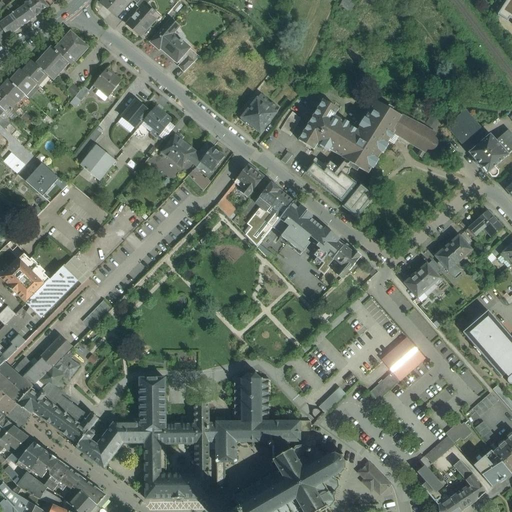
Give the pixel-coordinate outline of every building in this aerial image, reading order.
[(42,0),(30,0),(25,4),(26,5),(35,17),(49,7),(42,0)] [(104,0),(101,4),(116,17),(130,0),(104,0)] [(150,0),(140,0),(137,4),(136,5),(140,9),(145,4),(147,5),(151,0),(150,0)] [(350,0),(341,0),(338,7),(350,13),(355,2),(350,0)] [(511,0),(507,0),(497,15),(501,17),(508,22),(510,19),(511,20),(511,0)] [(140,9),(127,25),(140,37),(155,20),(150,15),(154,11),(147,5),(145,4),(140,9)] [(26,5),(13,14),(22,26),(35,17),(26,5)] [(13,14),(7,8),(5,9),(2,12),(3,14),(5,16),(9,17),(13,14)] [(9,17),(0,23),(0,26),(8,36),(8,37),(22,26),(13,14),(9,17)] [(180,40),(173,34),(178,27),(171,20),(151,42),(159,49),(160,48),(177,62),(189,48),(182,42),(182,41),(181,39),(180,40)] [(52,47),(35,64),(47,75),(53,80),(69,63),(72,66),(88,48),(70,31),(54,49),(52,47)] [(279,41),(273,53),(278,55),(285,44),(279,41)] [(459,61),(451,50),(445,54),(452,65),(459,61)] [(189,56),(178,67),(179,67),(184,72),(195,62),(189,56)] [(35,64),(32,62),(23,72),(38,85),(47,75),(35,64)] [(23,72),(21,70),(10,82),(24,94),(28,98),(39,86),(38,85),(23,72)] [(121,82),(106,70),(95,83),(110,95),(121,82)] [(10,82),(8,80),(0,88),(0,90),(16,105),(24,94),(10,82)] [(84,86),(76,97),(82,101),(90,91),(84,86)] [(291,93),(287,99),(292,103),(300,93),(295,89),(291,93)] [(16,105),(0,90),(0,106),(5,112),(6,112),(10,106),(12,108),(11,109),(19,117),(24,112),(16,105)] [(268,100),(261,94),(257,99),(256,100),(254,98),(244,110),(247,112),(242,118),(242,119),(240,120),(252,130),(253,128),(260,133),(276,114),(276,113),(279,109),(272,103),(268,108),(264,104),(268,100)] [(510,105),(506,99),(501,102),(505,108),(510,105)] [(333,106),(323,100),(299,141),(314,150),(318,143),(317,143),(322,136),(320,135),(322,132),(324,133),(334,116),(335,114),(335,115),(341,106),(335,103),(333,106)] [(358,131),(348,125),(349,124),(345,121),(344,122),(341,121),(342,119),(335,115),(335,114),(334,116),(324,133),(322,132),(320,135),(322,136),(317,143),(318,143),(321,145),(320,146),(329,152),(330,151),(341,157),(341,158),(345,160),(355,166),(368,174),(372,168),(373,169),(379,160),(377,159),(381,152),(383,153),(388,145),(386,144),(393,133),(391,132),(401,115),(423,128),(425,124),(394,106),(392,110),(376,100),(372,108),(370,107),(365,115),(367,116),(366,118),(364,117),(358,127),(360,128),(358,131)] [(136,101),(122,117),(136,128),(149,112),(136,101)] [(3,119),(0,117),(5,112),(0,106),(0,125),(5,130),(10,124),(3,118),(3,119)] [(171,121),(155,108),(144,121),(161,134),(171,121)] [(289,109),(282,118),(287,120),(287,119),(292,112),(289,109)] [(31,118),(24,112),(19,117),(27,124),(27,123),(29,125),(30,123),(29,121),(31,118)] [(292,112),(287,119),(287,120),(281,130),(290,136),(301,119),(292,112)] [(465,114),(450,127),(463,142),(478,129),(465,114)] [(425,124),(423,128),(401,115),(391,132),(393,133),(421,150),(418,156),(421,158),(424,152),(425,152),(427,150),(428,150),(430,151),(432,150),(433,150),(434,149),(435,148),(436,147),(437,146),(437,145),(437,143),(437,142),(437,141),(436,140),(434,138),(436,135),(434,134),(438,126),(438,124),(438,123),(437,122),(436,121),(436,120),(435,120),(434,119),(433,119),(431,119),(430,120),(429,121),(425,124)] [(282,118),(277,127),(281,130),(287,120),(282,118)] [(17,131),(10,124),(5,130),(12,136),(17,131)] [(98,126),(74,157),(79,161),(103,130),(98,126)] [(490,135),(469,153),(480,166),(486,173),(487,174),(488,173),(492,177),(495,177),(498,175),(498,172),(494,167),(508,156),(507,155),(511,150),(511,135),(508,130),(495,141),(490,135)] [(175,136),(162,153),(182,168),(192,156),(195,152),(195,151),(175,136)] [(206,144),(198,154),(195,152),(192,156),(201,163),(212,149),(206,144)] [(116,162),(97,146),(81,166),(100,182),(116,162)] [(212,149),(201,163),(199,165),(201,168),(209,173),(211,171),(212,172),(224,156),(218,152),(213,148),(212,149)] [(288,152),(281,161),(285,164),(292,156),(288,152)] [(344,162),(338,169),(330,162),(324,170),(313,162),(304,173),(342,203),(343,202),(345,203),(342,207),(357,219),(376,196),(360,183),(358,187),(356,186),(357,184),(347,176),(349,173),(349,171),(350,170),(352,167),(355,166),(345,160),(344,162)] [(249,166),(238,179),(245,186),(242,189),(240,192),(248,197),(263,177),(249,166)] [(194,169),(189,175),(190,176),(196,183),(201,177),(197,172),(194,169)] [(201,177),(196,183),(199,186),(204,180),(201,177)] [(204,180),(199,186),(204,191),(210,183),(206,179),(204,180)] [(245,186),(238,179),(235,183),(242,189),(245,186)] [(260,208),(247,224),(251,228),(249,228),(245,232),(246,234),(245,235),(247,237),(282,193),(271,184),(260,198),(259,198),(255,203),(260,208)] [(282,193),(247,237),(257,247),(280,218),(293,201),(282,192),(282,193)] [(235,211),(223,198),(217,205),(229,218),(235,211)] [(313,217),(293,201),(280,218),(272,228),(282,236),(279,239),(289,247),(298,254),(300,256),(310,244),(308,241),(312,235),(304,228),(305,226),(311,219),(313,217)] [(487,212),(477,221),(468,229),(475,237),(484,229),(492,238),(502,228),(487,212)] [(324,230),(311,219),(305,226),(319,237),(324,230)] [(326,228),(324,230),(319,237),(322,240),(317,247),(319,249),(314,256),(322,262),(328,255),(333,260),(334,259),(344,246),(338,242),(340,240),(326,228)] [(467,245),(459,236),(447,246),(464,265),(475,255),(471,251),(472,250),(467,245)] [(484,256),(471,241),(467,245),(472,250),(471,251),(475,255),(479,260),(484,256)] [(511,243),(511,242),(506,246),(508,249),(503,253),(497,259),(502,265),(503,263),(508,269),(511,265),(511,243)] [(344,246),(334,259),(338,263),(336,265),(341,269),(336,274),(341,279),(349,271),(361,256),(346,244),(344,246)] [(501,244),(491,253),(495,257),(505,249),(501,244)] [(464,265),(447,246),(436,257),(440,262),(438,264),(442,268),(444,266),(448,271),(453,276),(459,271),(458,270),(464,265)] [(25,254),(1,278),(9,286),(8,287),(17,296),(18,295),(26,304),(50,280),(44,274),(46,272),(40,267),(37,267),(37,264),(32,259),(31,260),(25,254)] [(50,280),(26,304),(41,318),(88,270),(74,257),(65,266),(64,265),(50,280)] [(443,283),(426,265),(416,274),(432,293),(443,283)] [(432,293),(416,274),(405,283),(421,302),(432,293)] [(312,290),(305,298),(313,306),(318,301),(313,296),(316,294),(312,290)] [(511,294),(509,297),(506,293),(502,296),(509,304),(511,301),(511,294)] [(104,301),(83,322),(91,330),(112,309),(104,301)] [(8,306),(0,314),(0,321),(5,326),(16,315),(8,306)] [(511,338),(490,313),(476,326),(474,323),(463,333),(474,346),(476,345),(483,353),(481,354),(502,378),(505,375),(508,378),(508,379),(507,380),(507,381),(507,382),(508,383),(509,384),(510,385),(511,385),(511,384),(511,338)] [(0,367),(4,363),(25,342),(17,333),(9,341),(13,345),(7,352),(2,357),(0,355),(0,367)] [(0,378),(0,389),(17,404),(32,388),(53,367),(73,347),(61,336),(41,357),(42,359),(35,366),(30,362),(26,358),(14,371),(10,368),(0,378)] [(406,339),(382,360),(381,360),(382,361),(400,381),(425,359),(407,338),(406,338),(406,339)] [(38,354),(30,362),(35,366),(42,359),(41,357),(38,354)] [(66,355),(61,360),(76,371),(80,366),(71,359),(66,355)] [(61,360),(54,368),(55,369),(56,368),(57,368),(58,368),(59,368),(60,368),(61,369),(61,370),(62,371),(62,373),(61,374),(64,375),(63,376),(69,380),(76,371),(61,360)] [(4,363),(0,367),(0,378),(10,368),(4,363)] [(56,368),(55,369),(54,368),(53,367),(32,388),(17,404),(25,410),(39,394),(48,384),(48,385),(50,383),(55,387),(56,387),(57,387),(58,388),(59,388),(60,387),(61,387),(62,386),(63,385),(63,384),(63,383),(62,381),(62,380),(61,380),(63,376),(64,375),(61,374),(62,373),(62,371),(61,370),(61,369),(60,368),(59,368),(58,368),(57,368),(56,368)] [(247,375),(242,379),(240,379),(239,380),(235,380),(235,379),(234,379),(234,380),(233,380),(233,381),(234,381),(234,387),(233,387),(233,389),(234,389),(234,394),(233,394),(233,396),(234,396),(234,401),(233,401),(233,403),(234,403),(234,409),(233,409),(233,410),(234,410),(234,416),(233,416),(233,417),(234,417),(235,422),(225,422),(224,418),(216,418),(216,423),(216,443),(237,443),(249,443),(249,446),(255,446),(255,443),(268,443),(299,442),(300,443),(304,444),(304,447),(307,449),(308,449),(310,449),(311,450),(315,450),(316,448),(316,440),(320,440),(319,431),(314,431),(314,425),(311,425),(311,422),(301,422),(300,421),(269,422),(269,417),(270,417),(270,415),(269,415),(269,409),(270,409),(270,408),(269,408),(269,402),(270,402),(270,401),(269,401),(269,395),(270,395),(270,394),(269,394),(269,388),(270,388),(270,387),(269,387),(269,381),(270,381),(270,379),(268,379),(268,378),(267,378),(267,379),(264,380),(263,378),(261,379),(256,374),(257,372),(256,372),(255,374),(248,374),(247,372),(245,373),(247,375)] [(392,373),(370,393),(378,401),(400,381),(392,373)] [(78,377),(73,383),(77,388),(83,382),(78,377)] [(141,418),(165,418),(165,379),(140,379),(141,418)] [(48,384),(39,394),(89,431),(92,426),(93,427),(98,420),(55,387),(50,383),(48,385),(48,384)] [(340,386),(321,408),(327,413),(346,391),(340,386)] [(511,402),(497,386),(493,390),(511,411),(511,402)] [(473,407),(480,416),(498,402),(491,393),(473,407)] [(39,394),(25,410),(32,415),(34,412),(78,445),(76,447),(89,457),(97,445),(91,440),(95,435),(89,431),(39,394)] [(113,423),(97,445),(89,457),(105,469),(123,444),(145,444),(146,499),(209,498),(208,443),(216,443),(216,423),(209,423),(209,404),(195,404),(195,425),(165,426),(165,418),(141,418),(141,423),(113,423)] [(0,440),(14,427),(5,420),(6,419),(5,418),(0,423),(0,440)] [(464,420),(448,434),(456,443),(463,437),(465,440),(474,432),(464,420)] [(487,440),(495,434),(484,421),(477,427),(487,440)] [(14,427),(0,440),(0,466),(6,460),(0,453),(1,452),(4,454),(7,450),(11,453),(8,455),(10,456),(28,438),(14,427)] [(447,437),(425,456),(432,464),(455,445),(447,437)] [(511,437),(493,453),(498,459),(511,474),(511,473),(511,437)] [(327,511),(326,510),(327,509),(326,508),(330,508),(331,510),(333,509),(332,507),(335,503),(337,503),(337,501),(335,501),(334,496),(336,496),(336,493),(335,493),(338,489),(341,489),(341,487),(339,486),(338,482),(340,481),(339,479),(337,480),(335,479),(335,478),(339,476),(340,478),(342,477),(341,474),(344,471),(347,472),(348,470),(345,468),(345,464),(348,463),(348,461),(345,462),(342,458),(344,455),(343,453),(340,456),(336,454),(336,451),(334,450),(334,454),(329,455),(328,452),(325,453),(327,456),(323,458),(323,457),(323,455),(324,454),(323,452),(321,453),(318,450),(318,448),(316,448),(315,450),(311,450),(310,449),(308,449),(307,449),(304,447),(304,444),(300,443),(299,442),(268,443),(268,446),(270,448),(271,448),(272,448),(273,452),(271,452),(271,454),(273,454),(273,457),(272,458),(274,460),(273,460),(274,462),(271,463),(272,465),(274,463),(279,471),(272,475),(270,473),(268,474),(270,476),(263,480),(261,478),(259,479),(261,482),(254,486),(252,483),(250,484),(252,487),(245,491),(244,488),(241,490),(243,492),(236,496),(234,493),(233,494),(234,497),(233,498),(234,499),(231,500),(232,502),(231,502),(235,510),(236,509),(237,510),(233,511),(299,511),(302,511),(327,511)] [(34,443),(16,464),(28,473),(29,474),(32,471),(46,451),(34,443)] [(215,488),(215,490),(227,489),(227,488),(226,488),(226,482),(227,482),(227,481),(225,481),(225,476),(227,476),(227,475),(225,475),(225,470),(227,470),(227,468),(225,468),(225,463),(229,463),(229,464),(231,464),(231,463),(234,463),(235,464),(237,464),(239,462),(239,461),(237,460),(237,456),(239,456),(239,455),(237,455),(237,450),(238,450),(238,448),(237,448),(237,443),(216,443),(216,448),(215,448),(215,450),(216,450),(217,455),(215,455),(215,456),(217,456),(217,461),(215,461),(215,463),(217,463),(217,468),(215,469),(215,470),(217,470),(217,475),(215,475),(215,476),(217,476),(217,481),(215,481),(215,483),(217,483),(217,488),(215,488)] [(486,445),(479,450),(487,460),(490,458),(493,463),(497,460),(495,456),(494,455),(486,445)] [(46,451),(32,471),(42,478),(49,470),(51,471),(59,461),(46,451)] [(493,463),(486,467),(474,453),(467,458),(492,487),(511,474),(498,459),(497,460),(493,463)] [(69,468),(59,461),(51,471),(50,472),(50,475),(60,483),(64,477),(63,476),(69,468)] [(478,481),(460,461),(453,466),(470,486),(462,491),(458,494),(454,496),(462,511),(475,502),(485,493),(478,481)] [(390,485),(369,463),(359,473),(365,479),(362,482),(370,491),(373,488),(379,495),(390,485)] [(83,478),(69,468),(63,476),(64,477),(60,483),(59,484),(61,486),(63,483),(67,485),(65,487),(68,489),(69,489),(69,487),(71,489),(73,487),(74,488),(83,478)] [(18,486),(4,471),(0,474),(0,479),(4,484),(13,492),(19,487),(18,486)] [(29,474),(28,473),(18,486),(19,487),(20,489),(21,489),(38,499),(40,500),(46,491),(48,488),(29,474)] [(424,477),(418,482),(421,486),(427,481),(424,477)] [(105,495),(83,478),(74,488),(81,494),(84,493),(97,505),(98,504),(102,507),(109,499),(106,496),(105,497),(106,496),(105,495)] [(58,486),(49,480),(45,486),(48,488),(50,490),(53,492),(58,486)] [(454,496),(446,501),(443,502),(440,499),(440,496),(427,481),(421,486),(438,505),(439,511),(460,511),(462,511),(454,496)] [(35,505),(17,495),(13,492),(4,484),(0,487),(0,492),(17,511),(42,511),(43,511),(35,505)] [(74,488),(73,487),(71,489),(63,499),(60,500),(62,503),(60,508),(69,511),(91,511),(97,505),(84,493),(81,494),(74,488)] [(38,499),(21,489),(17,495),(35,505),(37,502),(38,499)] [(60,500),(46,491),(40,500),(53,505),(60,508),(62,503),(60,500)] [(17,511),(0,492),(0,510),(1,511),(17,511)] [(44,506),(37,502),(35,505),(43,511),(44,508),(44,506)]
